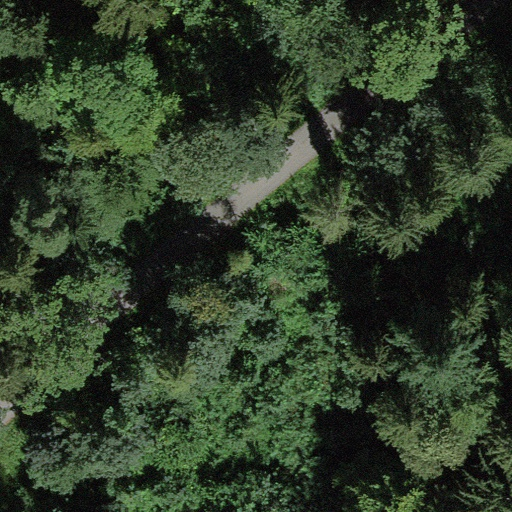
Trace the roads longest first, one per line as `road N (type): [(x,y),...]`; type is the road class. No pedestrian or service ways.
road 1 (track): [(481,0),(0,405)]
road 2 (track): [(20,386),(119,511)]
